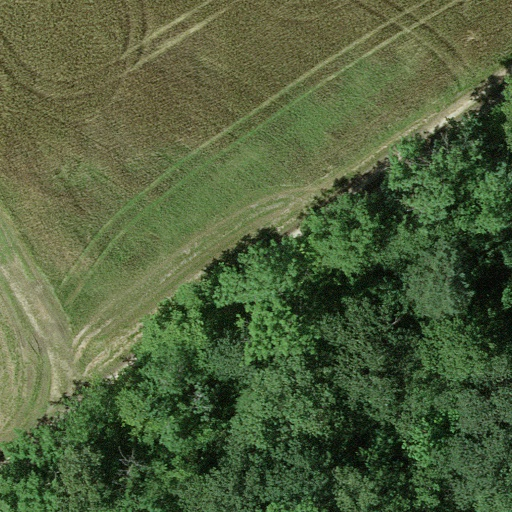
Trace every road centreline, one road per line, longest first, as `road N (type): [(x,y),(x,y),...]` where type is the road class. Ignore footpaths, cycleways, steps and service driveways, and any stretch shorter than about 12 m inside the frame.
road 1 (track): [(0,494),(511,90)]
road 2 (track): [(105,412),(0,235)]
